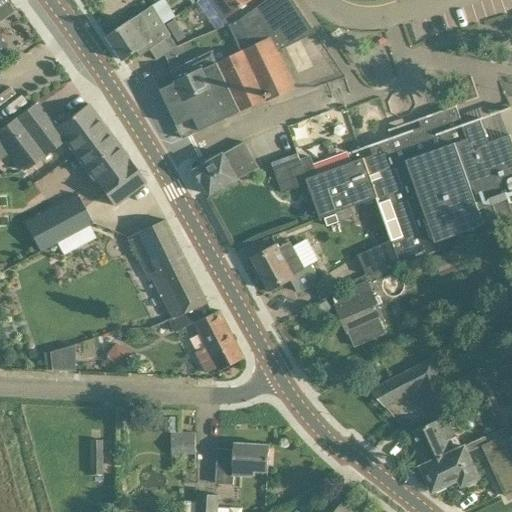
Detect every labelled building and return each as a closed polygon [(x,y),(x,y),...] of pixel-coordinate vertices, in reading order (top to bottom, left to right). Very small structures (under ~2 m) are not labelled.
[(210,0),(224,19),(252,0),(210,0)] [(147,44),(151,49),(158,60),(177,46),(170,36),(171,35),(152,5),(131,20),(130,19),(107,36),(124,60),(147,44)] [(176,125),(183,139),(267,99),(268,101),(295,88),(295,87),(294,88),(271,37),(245,50),(250,61),(223,74),(226,79),(185,98),(176,82),(161,89),(177,124),(176,125)] [(183,66),(172,71),(177,81),(177,82),(176,82),(185,98),(226,79),(223,74),(250,61),(245,50),(219,62),(214,52),(199,58),(201,61),(191,66),(183,66)] [(75,153),(106,128),(87,103),(56,126),(37,101),(0,127),(0,156),(9,149),(24,169),(64,139),(75,153)] [(430,219),(438,241),(485,225),(511,214),(511,141),(510,135),(488,142),(480,119),(463,125),(456,106),(419,119),(422,127),(386,140),(395,164),(401,162),(422,221),(430,219)] [(113,204),(145,181),(106,128),(75,153),(113,204)] [(395,164),(386,140),(370,145),(373,155),(307,179),(307,180),(308,183),(320,217),(375,196),(401,264),(439,249),(436,242),(438,241),(430,219),(422,221),(401,162),(395,164)] [(202,180),(211,195),(260,167),(244,142),(224,154),(224,153),(195,170),(201,181),(202,180)] [(308,183),(307,180),(307,179),(303,168),(300,159),(298,153),(272,162),(282,193),(308,183)] [(310,156),(300,159),(303,168),(313,164),(310,156)] [(52,245),(93,223),(78,195),(37,217),(52,245)] [(339,222),(336,214),(325,218),(328,226),(339,222)] [(155,278),(176,317),(208,303),(166,220),(129,236),(151,278),(155,278)] [(277,244),(252,258),(270,291),(272,290),(274,293),(284,288),(282,284),(292,279),(299,292),(314,284),(316,276),(311,264),(305,268),(291,241),(279,247),(277,244)] [(355,346),(385,334),(379,321),(384,319),(372,291),(371,291),(368,283),(349,291),(353,299),(336,306),(348,334),(350,333),(355,346)] [(327,301),(318,307),(324,315),(333,309),(327,301)] [(207,346),(196,352),(207,373),(218,367),(220,371),(244,358),(220,310),(196,323),(207,346)] [(108,357),(124,365),(132,350),(117,342),(108,357)] [(45,369),(78,367),(77,346),(44,349),(45,369)] [(407,433),(422,465),(462,447),(461,446),(447,416),(451,415),(433,357),(370,391),(385,407),(424,387),(435,421),(407,433)] [(172,433),(172,454),(196,453),(196,432),(172,433)] [(485,436),(473,442),(476,448),(481,445),(505,494),(511,491),(511,456),(503,436),(487,443),(485,436)] [(104,474),(103,440),(91,440),(91,474),(104,474)] [(476,448),(473,442),(461,446),(462,447),(422,465),(421,466),(433,491),(459,479),(462,485),(465,484),(469,486),(476,483),(477,478),(480,477),(468,451),(476,448)] [(235,449),(218,448),(216,484),(234,485),(234,475),(254,476),(255,471),(268,471),(270,445),(235,443),(235,449)] [(217,511),(218,494),(198,493),(196,511),(217,511)] [(358,511),(356,510),(354,511),(353,511),(343,503),(336,511),(358,511)]
